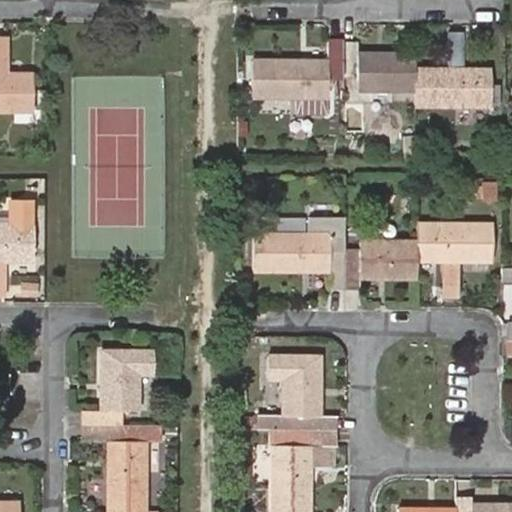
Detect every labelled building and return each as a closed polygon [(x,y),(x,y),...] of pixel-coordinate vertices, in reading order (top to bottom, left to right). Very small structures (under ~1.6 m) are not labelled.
[(251,59),(251,98),(327,98),(327,81),(358,80),(358,92),(414,92),(414,107),(496,107),(496,88),(488,88),(488,67),(462,66),(462,31),(448,32),(447,66),(413,67),(413,51),(358,50),(358,39),(327,40),(328,58),(251,59)] [(0,112),(32,113),(32,72),(6,72),(5,37),(0,37),(0,112)] [(484,183),(484,188),(484,199),(498,198),(498,183),(484,183)] [(31,260),(32,200),(9,200),(9,222),(0,221),(0,295),(5,296),(6,259),(31,260)] [(254,233),(253,273),(328,273),(328,288),(358,288),(357,280),(415,280),(416,264),(442,264),(442,296),(457,297),(457,264),(490,264),(491,222),(416,222),(416,240),(359,239),(359,248),(344,248),(343,218),(308,218),(308,232),(254,233)] [(20,283),(20,296),(35,296),(36,284),(20,283)] [(145,511),(146,442),(158,441),(158,426),(123,426),(123,410),(140,410),(139,376),(152,375),(152,349),(99,349),(99,409),(81,410),(81,426),(81,441),(105,441),(104,511),(145,511)] [(311,511),(311,445),(336,445),(336,415),(321,415),(321,354),(269,354),(268,382),(281,382),(281,416),(268,416),(268,419),(268,424),(257,424),(257,419),(237,419),(237,430),(272,430),(272,445),(271,511),(311,511)] [(511,511),(511,502),(471,502),(470,494),(457,494),(456,507),(399,509),(398,511),(511,511)] [(0,511),(17,511),(18,500),(0,499),(0,511)]
